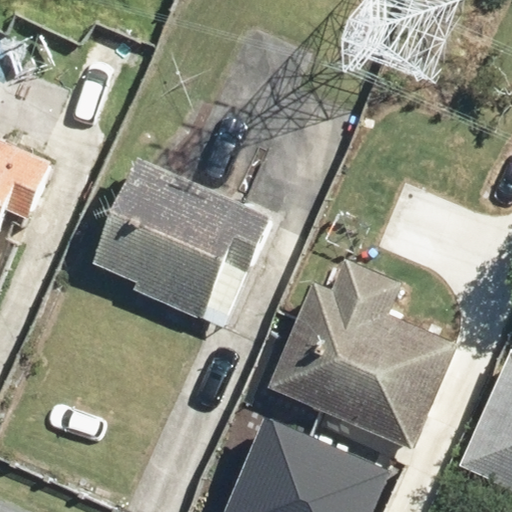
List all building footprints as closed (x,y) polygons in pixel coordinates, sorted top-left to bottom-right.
[(60,151),(0,123),(0,265),(7,269),(60,151)] [(294,206),(154,149),(109,258),(155,277),(149,290),(216,317),(251,234),(278,245),(294,206)] [(511,277),(511,261),(476,248),(453,310),(494,325),(511,277)] [(327,273),(284,385),(426,440),(467,333),(407,310),(421,274),(360,251),(349,281),(327,273)] [(511,372),(471,465),(511,482),(511,372)] [(267,439),(238,511),(392,511),(418,446),(297,399),(279,444),(267,439)]
